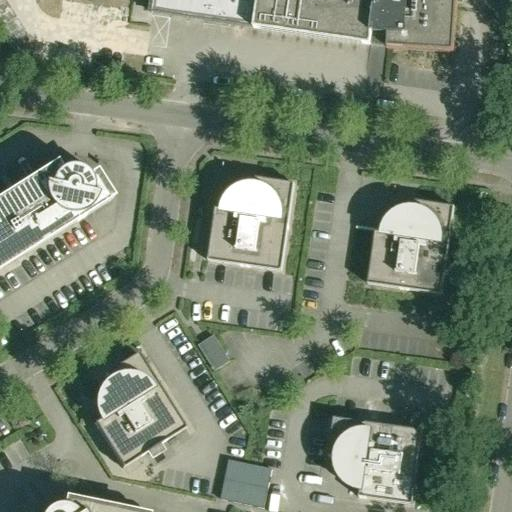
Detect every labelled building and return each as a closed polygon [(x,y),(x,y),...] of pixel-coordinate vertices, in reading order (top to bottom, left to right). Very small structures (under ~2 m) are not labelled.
[(153,0),(151,14),(371,45),(388,47),(387,50),(454,54),(457,0),(153,0)] [(62,175),(56,164),(0,199),(0,270),(112,200),(95,173),(85,180),(84,178),(82,176),(80,175),(79,174),(70,172),(66,173),(64,174),(62,175)] [(282,273),(295,185),(257,179),(255,188),(251,188),(246,189),(241,191),(236,194),(232,198),(229,202),(226,207),(225,211),(216,210),(208,262),(282,273)] [(368,285),(442,296),(455,208),(416,203),(415,211),(411,211),(405,212),(404,213),(397,216),(395,217),(391,221),(388,225),(386,230),(385,234),(376,233),(368,285)] [(231,363),(215,337),(199,347),(215,373),(231,363)] [(100,421),(94,424),(122,469),(148,453),(151,458),(162,451),(159,446),(185,429),(138,354),(105,375),(109,381),(108,382),(105,383),(104,385),(102,387),(100,389),(99,392),(98,394),(97,396),(96,399),(96,402),(96,406),(96,409),(96,412),(97,415),(98,418),(100,421)] [(422,432),(334,420),(329,458),(338,459),(338,463),(338,469),(339,470),(342,477),(343,479),(347,483),(351,486),(356,489),(360,490),(359,499),(412,506),(422,432)] [(272,470),(229,461),(221,500),(264,509),(272,470)] [(125,511),(65,499),(63,507),(61,507),(59,507),(55,508),(52,509),(50,510),(48,511),(46,511),(45,511),(125,511)]
